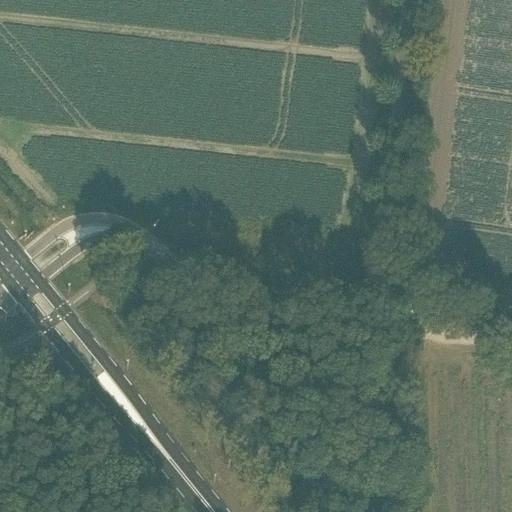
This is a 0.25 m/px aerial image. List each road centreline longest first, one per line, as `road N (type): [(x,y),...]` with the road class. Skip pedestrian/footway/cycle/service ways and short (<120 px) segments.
road 1 (unclassified): [(119,231),(147,241),(233,302),(382,321),(420,0)]
road 2 (primary): [(18,293),(90,382),(131,413)]
road 3 (primary): [(131,413),(106,366),(35,279)]
road 4 (track): [(382,321),(511,340)]
road 5 (primary): [(212,511),(131,413)]
